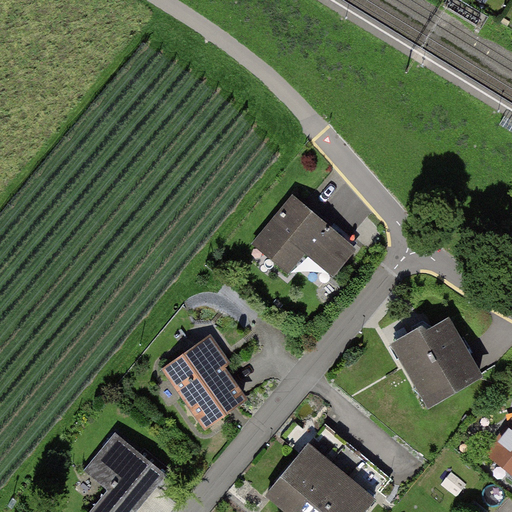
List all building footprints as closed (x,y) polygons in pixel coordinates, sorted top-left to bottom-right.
[(511,119),(506,116),(500,126),(511,133),(511,119)] [(331,229),(296,193),(249,239),(285,275),(331,229)] [(476,375),(442,314),(391,342),(425,403),(476,375)] [(249,401),(208,336),(164,363),(204,428),(249,401)] [(511,426),(490,455),(511,472),(511,426)] [(133,511),(164,474),(116,435),(89,467),(113,487),(92,511),(133,511)] [(288,511),(333,462),(310,442),(266,493),(288,511)] [(327,511),(355,481),(333,462),(288,511),(327,511)] [(366,511),(377,501),(355,481),(327,511),(366,511)]
